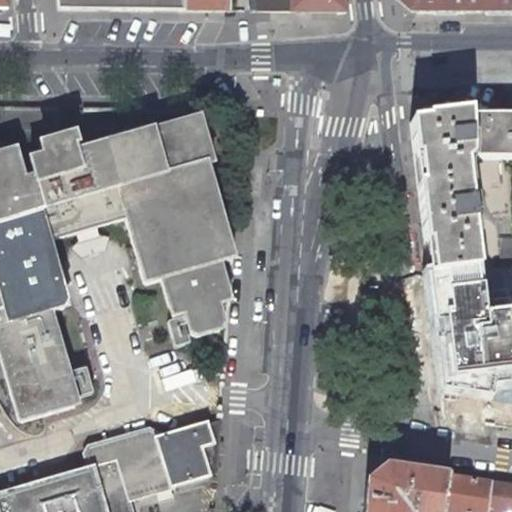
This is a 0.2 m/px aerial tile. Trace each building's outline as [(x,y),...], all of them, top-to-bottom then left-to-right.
[(56,0),(57,10),(184,11),(183,0),(56,0)] [(183,0),(184,11),(226,12),(226,0),(183,0)] [(279,0),(279,12),(345,13),(343,0),(279,0)] [(511,0),(396,0),(398,13),(511,13),(511,0)] [(48,108),(8,108),(8,128),(48,129),(48,108)] [(427,118),(411,137),(428,278),(479,272),(472,225),(481,224),(479,216),(473,217),(472,204),(470,205),(465,164),(469,160),(511,160),(511,116),(469,117),(468,113),(427,118)] [(97,146),(74,152),(69,148),(29,159),(27,161),(31,181),(21,185),(15,157),(12,153),(8,156),(6,149),(0,145),(0,144),(0,359),(8,385),(19,423),(77,407),(65,369),(49,313),(64,309),(65,306),(47,244),(73,237),(99,230),(125,223),(143,284),(146,286),(160,282),(171,317),(174,319),(183,316),(189,335),(195,339),(219,332),(223,326),(217,307),(226,304),(228,301),(218,264),(230,261),(232,258),(223,225),(206,167),(206,166),(209,166),(211,162),(199,122),(196,120),(128,138),(97,146)] [(79,261),(104,254),(107,242),(101,236),(99,230),(73,237),(74,243),(72,252),(79,261)] [(479,272),(428,278),(441,396),(511,405),(511,328),(508,328),(507,313),(482,316),(479,272)] [(375,294),(361,294),(361,313),(375,313),(375,294)] [(206,382),(216,383),(224,383),(225,365),(215,365),(214,376),(210,375),(207,375),(206,382)] [(129,511),(127,501),(217,474),(221,421),(157,440),(155,435),(148,431),(88,448),(84,455),(89,471),(0,496),(0,511),(129,511)] [(366,487),(364,511),(441,511),(447,477),(432,475),(389,468),(366,487)] [(486,511),(490,484),(447,477),(441,511),(486,511)] [(511,511),(511,487),(490,484),(486,511),(500,511),(511,511)]
